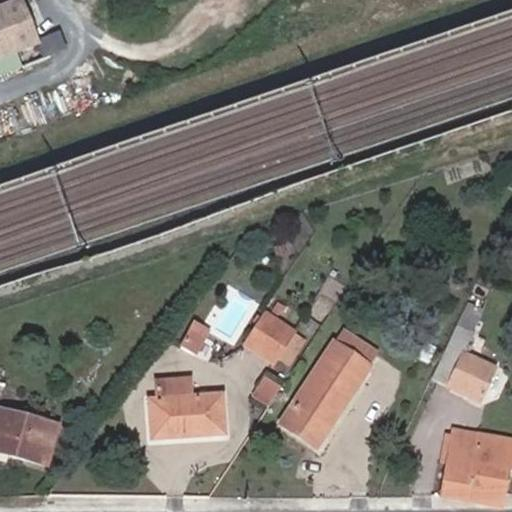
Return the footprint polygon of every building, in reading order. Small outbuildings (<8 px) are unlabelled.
[(6,0),(0,3),(0,52),(42,34),(27,0),(6,0)] [(49,47),(63,41),(59,34),(45,40),(49,47)] [(0,57),(0,71),(40,56),(35,44),(0,57)] [(511,230),(503,226),(496,241),(511,248),(511,230)] [(467,305),(457,326),(470,332),(479,312),(467,305)] [(266,317),(246,346),(271,362),(290,334),(266,317)] [(192,361),(205,335),(192,329),(179,354),(192,361)] [(342,332),(333,347),(369,370),(379,355),(342,332)] [(369,370),(333,347),(281,427),(317,450),(369,370)] [(476,403),(492,370),(464,356),(448,389),(476,403)] [(252,397),(268,405),(279,385),(264,376),(252,397)] [(152,443),(223,439),(220,400),(187,402),(186,381),(154,384),(156,404),(149,405),(152,443)] [(0,454),(44,467),(55,429),(0,414),(0,454)] [(511,443),(451,433),(451,437),(446,467),(440,498),(500,508),(506,473),(511,473),(511,443)] [(446,467),(451,437),(445,436),(440,466),(446,467)]
